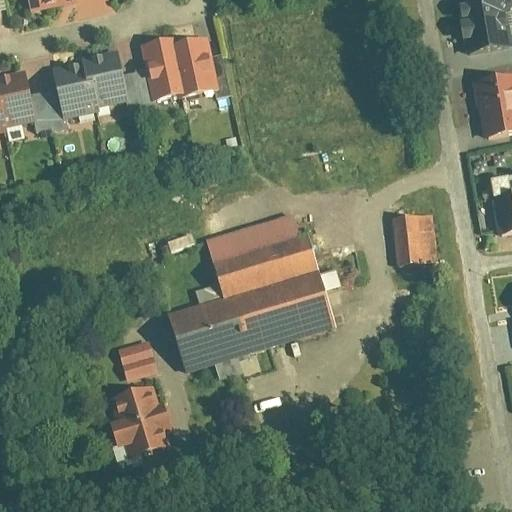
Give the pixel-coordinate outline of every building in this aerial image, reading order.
[(33,0),(37,14),(85,4),(84,0),(33,0)] [(511,0),(467,0),(466,2),(475,56),(511,49),(511,0)] [(222,91),(212,40),(182,46),(192,97),(222,91)] [(181,42),(148,49),(153,73),(159,104),(192,97),(182,46),(181,42)] [(91,64),(100,111),(133,105),(127,79),(122,53),(90,60),(91,64)] [(64,91),(70,122),(101,116),(100,111),(91,64),(59,70),(64,91)] [(0,82),(0,84),(9,129),(40,123),(34,97),(29,73),(0,79),(0,82)] [(153,73),(141,76),(148,111),(150,120),(162,117),(159,104),(153,73)] [(141,76),(127,79),(133,105),(134,113),(148,111),(141,76)] [(511,78),(480,84),(490,140),(511,135),(511,78)] [(0,135),(10,134),(9,129),(0,84),(0,135)] [(34,97),(40,123),(70,122),(64,91),(34,97)] [(501,183),(487,185),(489,199),(503,198),(501,183)] [(511,199),(500,202),(507,238),(511,237),(511,199)] [(298,218),(212,244),(229,301),(325,273),(313,235),(304,237),(298,218)] [(436,218),(399,222),(404,269),(442,265),(436,218)] [(151,245),(153,255),(181,251),(179,241),(151,245)] [(229,301),(174,317),(191,374),(342,330),(325,273),(229,301)] [(125,352),(135,385),(164,377),(154,343),(125,352)] [(131,461),(177,448),(160,389),(114,402),(131,461)]
